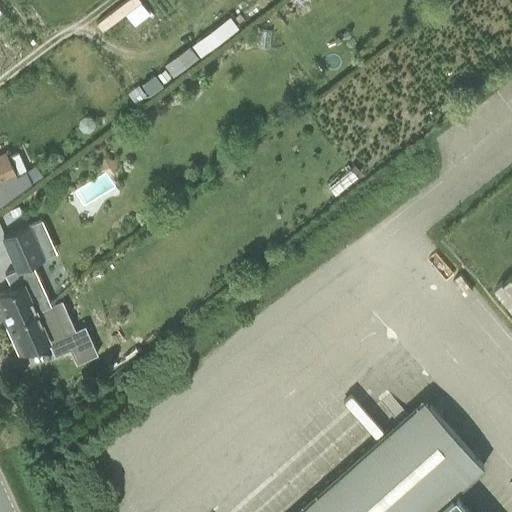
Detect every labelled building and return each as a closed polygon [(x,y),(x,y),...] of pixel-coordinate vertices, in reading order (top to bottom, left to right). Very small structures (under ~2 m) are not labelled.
[(190,42),(198,54),(238,27),(230,15),(190,42)] [(157,74),(163,83),(170,78),(164,69),(157,74)] [(0,155),(0,184),(16,178),(15,176),(23,173),(14,151),(5,155),(5,153),(0,155)] [(0,291),(0,308),(7,324),(36,310),(51,303),(32,262),(57,250),(43,218),(3,236),(17,268),(5,273),(11,287),(0,291)] [(511,275),(505,282),(504,280),(497,286),(511,305),(511,275)] [(56,353),(70,347),(78,363),(99,352),(86,324),(76,328),(61,298),(51,303),(36,310),(50,339),(56,353)] [(50,339),(36,310),(7,324),(20,353),(50,339)] [(470,511),(454,493),(482,467),(423,400),(296,511),(470,511)]
